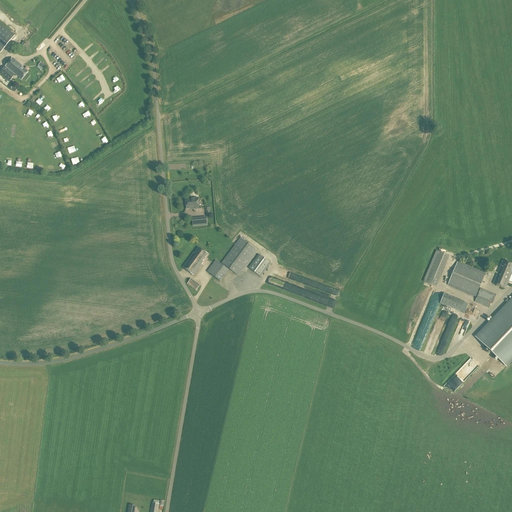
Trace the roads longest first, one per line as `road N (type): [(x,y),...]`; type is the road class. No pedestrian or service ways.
road 1 (unclassified): [(196,313),(171,259),(148,35),(132,0)]
road 2 (unclassified): [(196,313),(260,290),(403,344)]
road 3 (unclassified): [(0,363),(91,352),(196,313)]
road 4 (unclassified): [(162,511),(196,313)]
